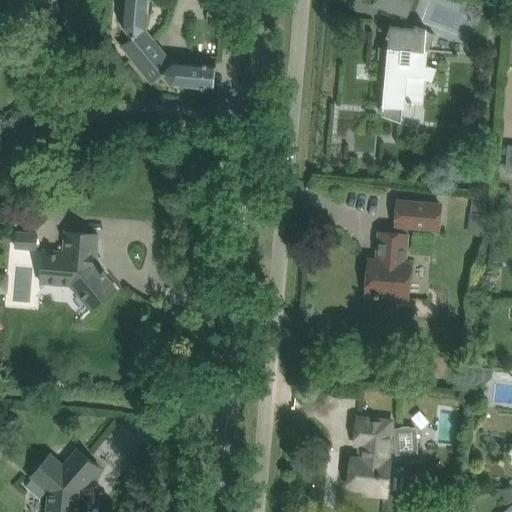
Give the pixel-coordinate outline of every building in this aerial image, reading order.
[(164,64),(153,51),(142,38),(145,13),(146,13),(147,0),(124,0),(123,11),(125,11),(124,27),(132,37),(122,45),(152,81),(162,73),(171,83),(187,85),(187,87),(205,89),(205,87),(214,88),(216,67),(189,64),(188,66),(164,64)] [(408,17),(413,0),(375,0),(373,6),(395,13),(391,26),(390,26),(390,27),(387,37),(389,38),(388,50),(385,49),(381,60),(387,62),(385,86),(384,85),(382,103),(382,106),(383,106),(403,108),(403,102),(409,102),(409,105),(414,105),(414,103),(421,103),(423,77),(432,81),(437,68),(424,64),(426,50),(429,51),(435,34),(427,31),(427,29),(419,29),(420,27),(414,27),(405,24),(406,17),(408,17)] [(458,171),(466,183),(480,173),(472,161),(458,171)] [(439,229),(441,204),(399,201),(397,226),(408,226),(439,229)] [(485,234),(487,214),(471,213),(469,233),(485,234)] [(365,270),(364,283),(367,286),(366,294),(408,298),(411,263),(405,262),(408,226),(397,226),(396,233),(380,232),(379,248),(378,260),(369,259),(368,268),(365,270)] [(76,285),(92,305),(89,308),(90,309),(116,288),(104,274),(106,273),(103,270),(102,271),(95,263),(90,263),(90,255),(96,256),(98,234),(65,231),(63,251),(43,249),(40,282),(76,285)] [(38,250),(39,234),(17,232),(16,248),(38,250)] [(490,261),(511,262),(511,255),(511,241),(492,240),(490,261)] [(352,458),(349,487),(365,489),(364,493),(384,495),(388,495),(389,493),(391,470),(392,460),(391,460),(392,448),(396,448),(397,455),(419,453),(417,426),(410,427),(410,425),(402,426),(402,427),(395,428),(395,439),(393,439),(394,422),(378,420),(358,418),(356,444),(363,445),(362,459),(352,458)] [(100,469),(85,455),(77,449),(64,464),(51,453),(32,476),(49,492),(46,511),(76,511),(77,511),(78,511),(79,507),(77,507),(79,493),(100,469)]
